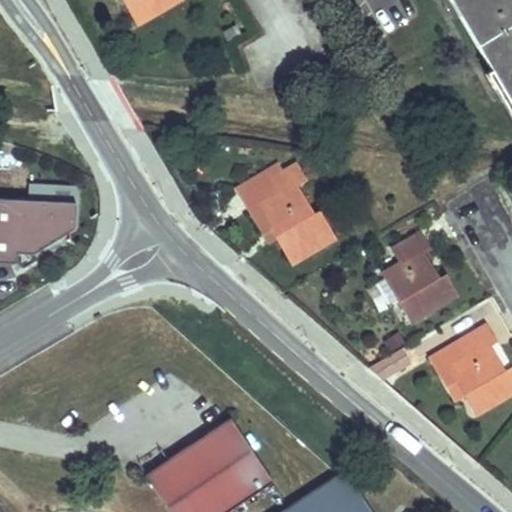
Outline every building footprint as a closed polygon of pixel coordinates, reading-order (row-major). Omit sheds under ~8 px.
[(181,1),(180,0),(124,0),(138,24),(181,1)] [(511,0),(449,0),(511,107),(511,0)] [(242,37),(236,27),(225,33),(230,43),(242,37)] [(333,238),(317,213),(312,216),(293,185),(304,179),(296,166),(282,173),(277,164),(263,171),(264,173),(277,193),(276,194),(259,203),(259,205),(278,236),(293,262),(333,238)] [(277,193),(264,173),(263,171),(236,187),(235,188),(266,242),(278,236),(259,205),(259,203),(276,194),(277,193)] [(73,212),(0,207),(0,271),(14,272),(15,262),(31,262),(72,237),(73,212)] [(454,296),(442,277),(436,280),(420,252),(428,248),(420,235),(393,251),(396,256),(401,264),(383,273),(385,278),(377,283),(390,304),(399,299),(412,320),(454,296)] [(14,272),(31,262),(15,262),(14,272)] [(503,372),(487,345),(492,341),(485,327),(458,342),(462,348),(455,351),(452,346),(431,358),(441,376),(452,369),(465,392),(477,413),(511,392),(511,376),(508,369),(503,372)] [(393,373),(409,364),(403,354),(387,363),(393,373)] [(465,392),(452,369),(441,376),(453,398),(465,392)] [(230,423),(147,478),(168,511),(231,511),(271,486),(230,423)] [(359,511),(339,481),(289,511),(359,511)]
